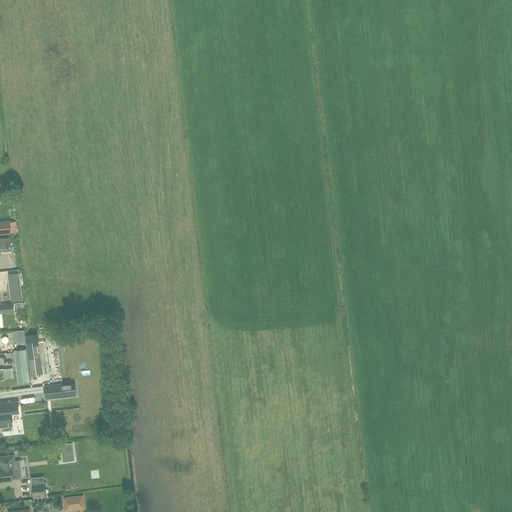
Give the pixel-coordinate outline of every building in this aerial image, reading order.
[(12,193),(0,193),(0,205),(13,205),(12,193)] [(12,233),(10,222),(10,221),(0,222),(0,234),(12,234),(12,233)] [(11,248),(10,237),(0,238),(0,248),(0,249),(11,248)] [(8,275),(11,303),(21,302),(18,274),(8,275)] [(23,303),(10,304),(5,304),(0,304),(0,314),(24,312),(23,303)] [(26,343),(24,330),(12,331),(14,344),(26,343)] [(39,343),(31,344),(34,358),(41,357),(39,343)] [(29,383),(26,350),(14,351),(18,385),(29,383)] [(32,376),(43,374),(41,358),(30,359),(32,376)] [(75,383),(62,385),(64,396),(76,395),(75,383)] [(64,397),(64,396),(62,385),(62,384),(44,386),(45,400),(64,397)] [(18,391),(19,398),(29,395),(28,389),(18,391)] [(0,428),(1,428),(1,432),(13,431),(11,413),(19,412),(17,402),(0,404),(0,428)] [(74,461),(72,443),(60,445),(63,462),(74,461)] [(50,464),(57,456),(52,451),(44,459),(50,464)] [(0,457),(0,481),(13,480),(12,474),(18,473),(17,467),(15,468),(14,455),(0,457)] [(27,461),(20,463),(21,470),(29,469),(27,461)] [(46,497),(44,477),(31,479),(33,499),(46,497)] [(73,511),(85,510),(83,495),(63,498),(64,508),(72,507),(73,511)]
